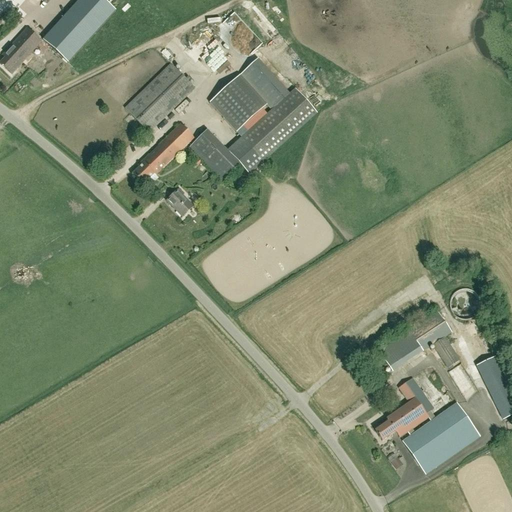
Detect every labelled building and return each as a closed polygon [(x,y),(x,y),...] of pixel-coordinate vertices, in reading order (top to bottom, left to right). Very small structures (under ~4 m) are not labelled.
[(102,0),(79,0),(43,41),(68,63),(115,12),(102,0)] [(12,74),(40,42),(26,29),(3,56),(6,59),(1,64),(12,74)] [(149,134),(194,90),(170,65),(125,109),(149,134)] [(237,70),(207,99),(212,104),(242,75),(237,70)] [(244,78),(210,105),(235,137),(298,87),(286,73),(258,95),(244,78)] [(295,90),(227,152),(240,165),(249,175),(317,113),(295,90)] [(193,95),(179,108),(183,112),(196,100),(193,95)] [(139,166),(141,168),(134,175),(143,184),(154,174),(156,175),(193,139),(180,125),(139,166)] [(227,152),(207,130),(189,148),(222,182),(240,165),(227,152)] [(167,202),(182,217),(192,207),(180,196),(181,195),(177,191),(167,202)] [(374,328),(434,291),(427,279),(367,316),(374,328)] [(450,300),(450,303),(449,305),(450,308),(450,310),(452,312),(453,314),(455,316),(457,318),(459,319),(462,320),(464,320),(467,320),(469,319),(472,318),(474,317),(476,315),(477,314),(479,311),(480,309),(480,306),(480,304),(480,301),(479,299),(478,296),(476,294),(474,292),(472,291),(469,290),(467,289),(464,289),(461,290),(459,290),(457,292),(454,293),(453,295),(451,297),(450,300)] [(460,361),(445,337),(451,333),(437,312),(379,351),(392,372),(422,352),(432,346),(447,369),(460,361)] [(342,349),(353,342),(346,330),(335,337),(342,349)] [(511,417),(511,393),(495,358),(476,367),(503,422),(511,417)] [(460,394),(470,390),(462,372),(452,376),(460,394)] [(435,419),(430,412),(433,409),(412,380),(398,389),(409,404),(386,420),(388,422),(375,431),(382,441),(395,432),(399,438),(427,418),(430,422),(402,442),(425,476),(480,439),(456,404),(435,419)] [(434,411),(445,406),(442,397),(430,401),(434,411)] [(397,459),(391,464),(396,471),(403,466),(397,459)]
